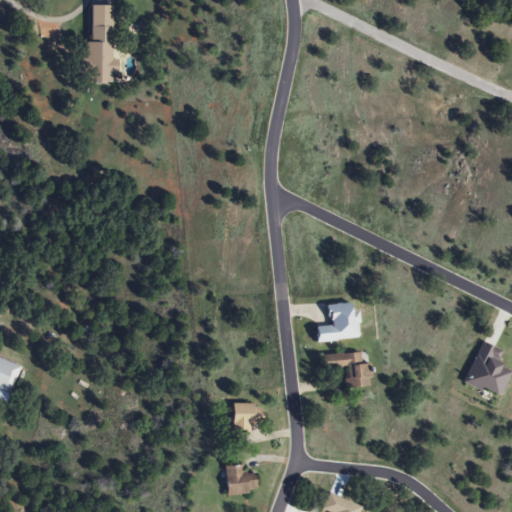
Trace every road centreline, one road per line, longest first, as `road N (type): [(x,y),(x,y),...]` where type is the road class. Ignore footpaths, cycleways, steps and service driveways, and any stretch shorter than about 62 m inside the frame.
road 1 (residential): [(276,511),(295,461),(295,424),(268,173),(291,0)]
road 2 (residential): [(272,198),(511,309)]
road 3 (residential): [(511,96),(304,0)]
road 4 (residential): [(295,461),(401,477),(444,511)]
